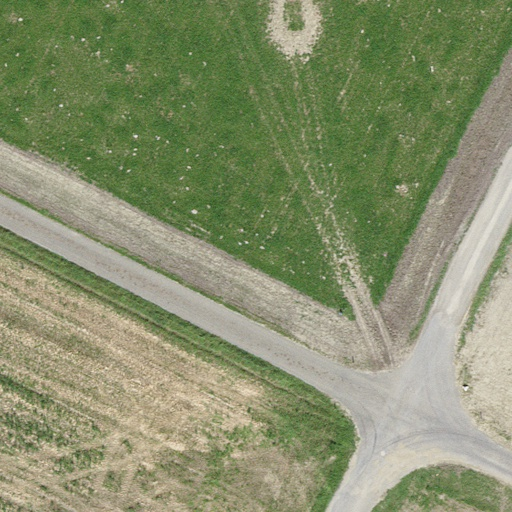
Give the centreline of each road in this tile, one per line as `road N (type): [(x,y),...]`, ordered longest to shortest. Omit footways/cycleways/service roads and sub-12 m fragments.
road 1 (track): [(511,471),(0,213)]
road 2 (track): [(344,511),(511,178)]
